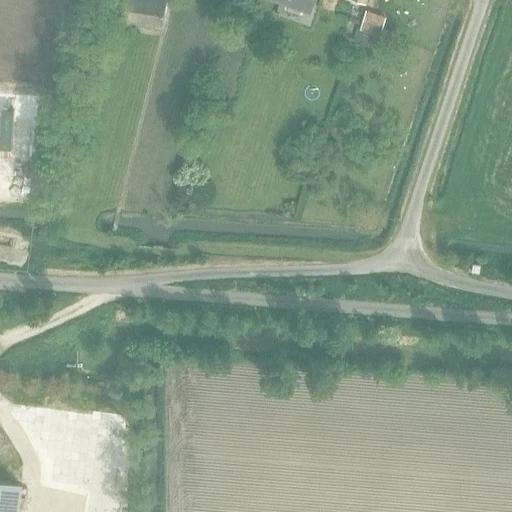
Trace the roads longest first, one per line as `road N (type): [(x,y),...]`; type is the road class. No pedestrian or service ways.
road 1 (unclassified): [(511,320),(126,289)]
road 2 (unclassified): [(392,265),(479,0)]
road 3 (unclassified): [(392,265),(157,278),(126,289)]
road 4 (track): [(126,289),(0,340)]
road 5 (unclassified): [(126,289),(0,280)]
road 6 (unclassified): [(511,291),(392,265)]
road 7 (track): [(0,403),(35,451),(38,511)]
